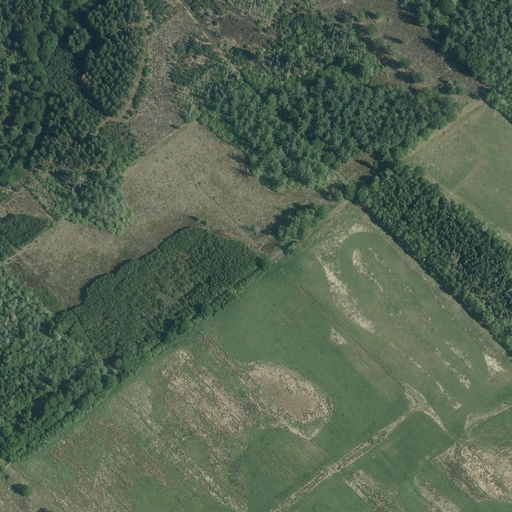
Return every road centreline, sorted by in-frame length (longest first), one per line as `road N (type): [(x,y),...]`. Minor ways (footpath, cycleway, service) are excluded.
road 1 (track): [(511,73),(1,462)]
road 2 (track): [(69,0),(49,29),(23,140),(0,179)]
